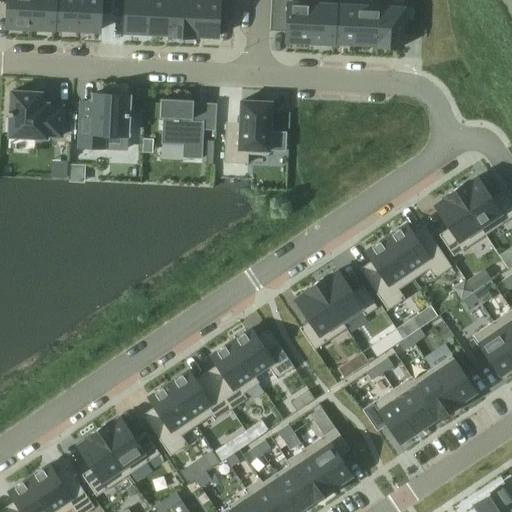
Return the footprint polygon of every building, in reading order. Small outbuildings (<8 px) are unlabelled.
[(30,30),(31,0),(7,0),(6,28),(30,30)] [(52,30),(53,0),(31,0),(30,30),(54,31),(54,30),(52,30)] [(75,31),(76,0),(53,0),(52,30),(54,30),(75,31)] [(99,32),(100,0),(76,0),(75,31),(99,32)] [(148,34),(149,0),(125,0),(124,33),(148,34)] [(171,35),(172,0),(149,0),(148,34),(170,35),(171,35)] [(193,37),(195,0),(172,0),(171,35),(170,35),(170,37),(194,38),(194,37),(193,37)] [(217,38),(219,0),(195,0),(193,37),(194,37),(217,38)] [(309,44),(311,8),(311,0),(287,0),(286,42),(309,44)] [(332,44),(334,0),(336,1),(335,0),(311,0),(311,8),(309,44),(333,45),(333,44),(332,44)] [(355,45),(357,8),(357,6),(357,2),(356,2),(336,1),(334,0),(332,44),(333,44),(355,45)] [(378,46),(380,8),(381,8),(381,0),(356,0),(356,2),(357,2),(357,6),(357,8),(355,45),(377,46),(378,46)] [(221,6),(220,22),(232,22),(233,6),(221,6)] [(402,48),(404,9),(381,8),(380,8),(378,46),(377,46),(377,47),(402,48)] [(61,137),(62,107),(48,107),(48,105),(40,104),(41,94),(11,92),(10,118),(5,118),(5,133),(9,133),(9,137),(46,139),(46,137),(61,137)] [(127,136),(129,96),(93,94),(92,103),(80,102),(78,148),(104,149),(105,135),(127,136)] [(161,100),(160,118),(162,118),(161,144),(183,145),(182,158),(202,159),(203,122),(191,122),(192,119),(193,101),(161,100)] [(268,156),(270,103),(241,102),(239,133),(225,133),(223,163),(247,165),(248,155),(268,156)] [(466,182),(454,190),(485,236),(511,217),(511,208),(502,193),(491,200),(476,178),(467,184),(466,182)] [(444,200),(435,206),(450,228),(439,235),(453,257),(485,236),(454,190),(443,198),(444,200)] [(405,225),(386,239),(413,279),(428,269),(434,279),(451,268),(424,227),(412,235),(405,225)] [(372,261),(360,269),(381,301),(388,311),(405,299),(398,289),(413,279),(386,239),(366,252),(372,261)] [(327,276),(315,284),(343,325),(362,312),(365,316),(377,308),(362,287),(352,294),(339,275),(337,272),(328,278),(327,276)] [(511,274),(501,282),(507,290),(511,286),(511,274)] [(474,277),(466,282),(473,293),(481,287),(474,277)] [(455,286),(454,292),(461,301),(473,293),(466,282),(465,280),(455,286)] [(304,294),(295,300),(310,322),(299,329),(314,350),(346,329),(343,325),(315,284),(303,292),(304,294)] [(483,286),(473,293),(478,301),(489,294),(483,286)] [(473,293),(462,300),(467,309),(478,301),(473,293)] [(511,310),(493,323),(511,351),(511,310)] [(412,318),(401,325),(408,336),(417,330),(418,329),(421,327),(414,317),(412,318)] [(511,351),(493,323),(473,336),(499,375),(511,367),(511,351)] [(419,329),(409,336),(414,344),(425,337),(419,329)] [(250,330),(230,343),(253,376),(254,375),(268,366),(277,379),(293,368),(280,348),(269,331),(257,339),(250,330)] [(396,330),(386,336),(393,346),(402,340),(396,330)] [(409,336),(398,343),(403,352),(414,344),(409,336)] [(217,366),(206,373),(231,410),(247,399),(243,394),(259,383),(254,375),(253,376),(230,343),(211,356),(217,366)] [(451,356),(431,370),(435,375),(455,405),(456,405),(475,392),(451,356)] [(387,358),(376,366),(382,374),(393,367),(387,358)] [(376,366),(365,373),(371,381),(382,374),(376,366)] [(414,381),(413,382),(437,417),(436,418),(437,419),(457,406),(456,405),(455,405),(435,375),(431,370),(414,381)] [(188,372),(168,385),(196,426),(211,416),(214,421),(231,410),(206,373),(194,381),(188,372)] [(411,377),(393,390),(419,429),(436,418),(437,417),(413,382),(414,381),(411,377)] [(155,407),(143,415),(164,447),(170,456),(187,445),(181,436),(196,426),(168,385),(149,398),(155,407)] [(373,403),(362,410),(377,432),(387,425),(399,443),(419,429),(393,390),(373,403)] [(309,391),(300,396),(306,404),(306,405),(314,399),(309,391)] [(109,422),(97,430),(128,476),(159,454),(145,433),(134,440),(122,421),(119,418),(110,424),(109,422)] [(256,424),(245,431),(252,441),(263,434),(256,424)] [(288,425),(277,432),(282,441),(293,433),(288,425)] [(324,436),(304,449),(331,489),(332,488),(351,475),(338,457),(349,450),(335,429),(324,436)] [(86,440),(78,446),(92,468),(82,475),(96,497),(128,476),(97,430),(85,438),(86,440)] [(264,441),(256,446),(261,455),(270,449),(264,441)] [(226,444),(215,452),(222,462),(233,454),(226,444)] [(256,446),(248,452),(253,460),(261,455),(256,446)] [(304,449),(285,462),(288,466),(289,465),(313,501),(312,501),(313,502),(332,489),(332,488),(331,489),(304,449)] [(233,454),(225,460),(230,468),(239,462),(233,454)] [(193,464),(180,472),(187,484),(201,475),(193,464)] [(288,466),(275,474),(299,510),(312,501),(313,501),(289,465),(288,466)] [(48,466),(28,479),(50,511),(67,511),(71,510),(72,511),(87,511),(94,508),(66,467),(54,475),(48,466)] [(205,472),(194,480),(200,488),(211,481),(205,472)] [(262,483),(261,484),(280,511),(296,511),(299,510),(275,474),(262,483)] [(486,492),(470,503),(471,503),(471,504),(472,504),(476,511),(496,511),(503,508),(511,501),(511,478),(510,476),(506,478),(503,481),(486,492)] [(15,501),(4,509),(5,511),(50,511),(28,479),(9,492),(15,501)] [(259,479),(244,490),(246,494),(247,493),(259,511),(280,511),(261,484),(262,483),(259,479)] [(175,493),(164,500),(170,508),(181,501),(175,493)] [(246,494),(227,506),(231,511),(259,511),(247,493),(246,494)] [(164,500),(153,507),(156,511),(164,511),(170,508),(164,500)] [(511,511),(511,501),(503,508),(496,511),(511,511)]
